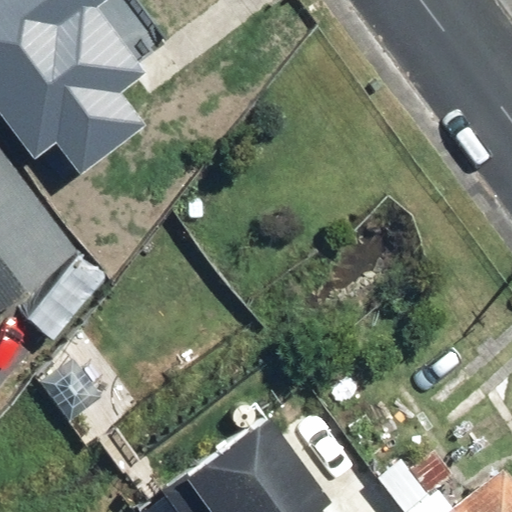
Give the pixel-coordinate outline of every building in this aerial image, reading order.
[(0,0),(0,131),(20,158),(45,138),(74,175),(140,124),(115,91),(140,73),(90,8),(100,0),(0,0)] [(75,247),(0,147),(0,303),(70,251),(75,247)] [(226,200),(189,167),(152,208),(189,241),(226,200)] [(98,274),(73,253),(19,317),(44,338),(98,274)] [(315,511),(308,502),(320,493),(250,399),(116,499),(125,511),(315,511)] [(398,450),(370,473),(400,511),(511,511),(511,408),(511,407),(468,441),(491,471),(444,508),(398,450)]
